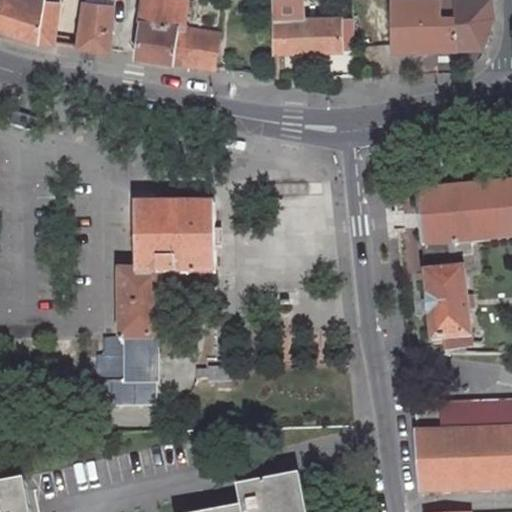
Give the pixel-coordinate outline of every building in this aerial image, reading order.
[(61,0),(0,0),(0,24),(43,39),(56,41),(61,0)] [(147,0),(139,55),(221,69),(226,33),(187,27),(189,0),(147,0)] [(308,0),(276,0),(278,49),(357,47),(355,15),(309,16),(308,0)] [(392,0),(394,49),(485,47),(493,19),(492,0),(392,0)] [(86,1),(83,26),(80,45),(115,51),(117,5),(86,1)] [(511,238),(511,183),(418,193),(426,274),(453,271),(452,257),(473,255),(472,242),(511,238)] [(137,274),(121,275),(122,341),(105,341),(105,357),(101,358),(101,382),(50,383),(50,407),(155,405),(155,382),(157,382),(156,340),(162,339),(161,324),(175,323),(174,288),(162,288),(162,274),(215,274),(215,249),(214,236),(215,233),(214,206),(137,207),(137,274)] [(222,233),(215,233),(214,236),(215,249),(222,248),(222,233)] [(453,271),(426,274),(433,343),(444,342),(446,352),(474,347),(465,270),(453,271)] [(442,432),(416,434),(421,493),(511,488),(511,403),(442,406),(442,432)] [(299,511),(292,478),(239,489),(243,510),(243,511),(299,511)] [(30,511),(25,484),(0,488),(0,511),(30,511)]
